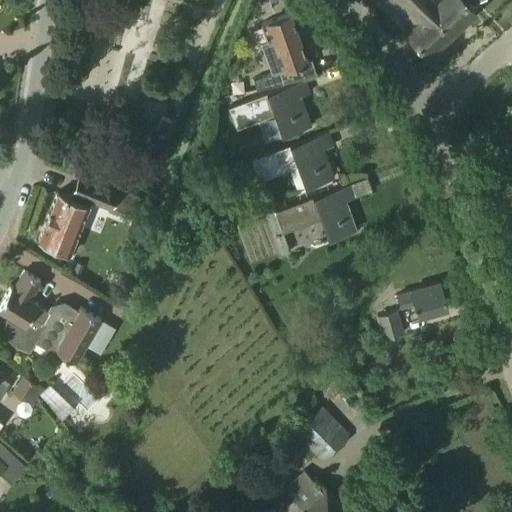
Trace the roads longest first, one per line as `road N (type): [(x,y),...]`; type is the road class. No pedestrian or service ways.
road 1 (residential): [(511,393),(432,107)]
road 2 (residential): [(12,187),(47,0)]
road 3 (residential): [(432,107),(346,0)]
